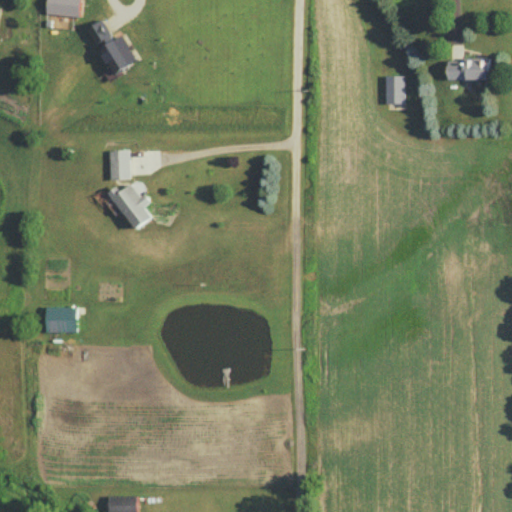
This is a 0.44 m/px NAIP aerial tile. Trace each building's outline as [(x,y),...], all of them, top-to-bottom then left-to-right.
[(83,0),(50,0),(49,16),(82,20),(83,0)] [(452,83),(495,83),(495,61),(452,61),(452,83)] [(390,106),(407,106),(407,79),(390,79),(390,106)] [(113,153),(113,182),(132,182),(132,153),(113,153)] [(125,192),(122,187),(111,195),(139,232),(156,220),(148,209),(152,206),(136,184),(125,192)] [(81,310),(51,310),(51,334),(81,334),(81,310)] [(140,511),(141,497),(113,497),(112,511),(140,511)]
